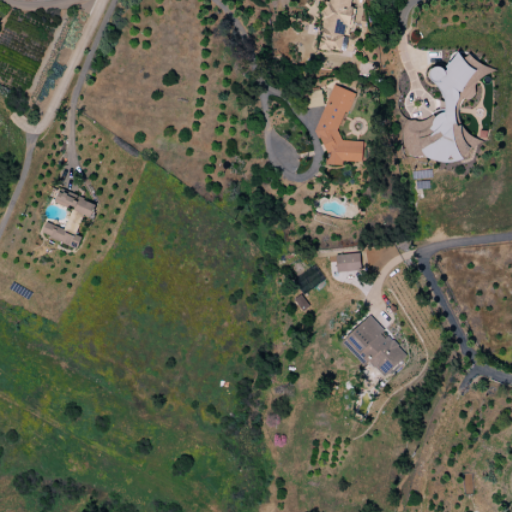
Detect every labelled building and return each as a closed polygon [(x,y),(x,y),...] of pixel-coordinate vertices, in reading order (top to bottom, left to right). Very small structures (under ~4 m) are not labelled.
[(340,52),(344,26),(348,27),(352,0),(325,0),(318,49),(340,52)] [(404,154),(416,156),(424,155),(430,160),(446,163),(461,161),(478,141),(459,126),(456,125),(455,114),(458,92),(476,71),(478,63),(469,56),(462,57),(457,53),(446,67),(445,69),(440,68),(426,70),(428,78),(440,88),(444,115),(409,120),(407,120),(403,124),(401,136),(404,154)] [(362,163),(363,142),(339,141),(339,132),(353,92),(331,85),(324,104),(321,165),(341,166),(343,162),(362,163)] [(95,204),(59,189),(54,202),(90,217),(95,204)] [(77,248),(81,237),(75,235),(83,215),(71,211),(64,229),(45,222),(40,235),(77,248)] [(337,273),(360,270),(357,253),(335,256),(337,273)] [(405,356),(382,331),(383,330),(369,315),(344,338),(381,378),(405,356)]
